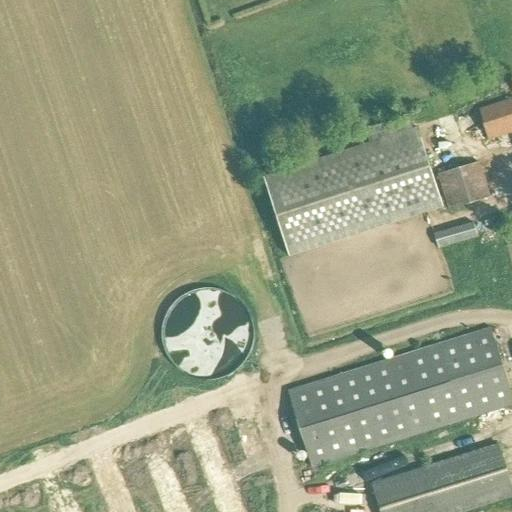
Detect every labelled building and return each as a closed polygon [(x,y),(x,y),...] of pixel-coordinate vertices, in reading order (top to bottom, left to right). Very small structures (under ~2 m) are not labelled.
[(511,99),(479,110),(489,140),(511,132),(511,99)] [(369,145),(285,172),(262,180),(288,259),(443,210),(430,169),(417,130),(412,131),(408,118),(364,132),(369,145)] [(478,163),(439,175),(450,210),(489,198),(478,163)] [(433,236),(437,251),(477,239),(473,224),(433,236)] [(198,382),(211,383),(223,380),(234,374),(243,365),(249,354),(252,342),(252,330),(248,318),(240,307),(230,299),(218,294),(206,293),(193,295),(181,301),(172,310),(165,321),(162,334),(163,347),(167,359),(175,370),(185,377),(198,382)] [(511,396),(491,329),(288,392),(312,468),(511,405),(511,396)] [(511,489),(498,445),(372,485),(380,511),(462,511),(511,496),(511,489)]
